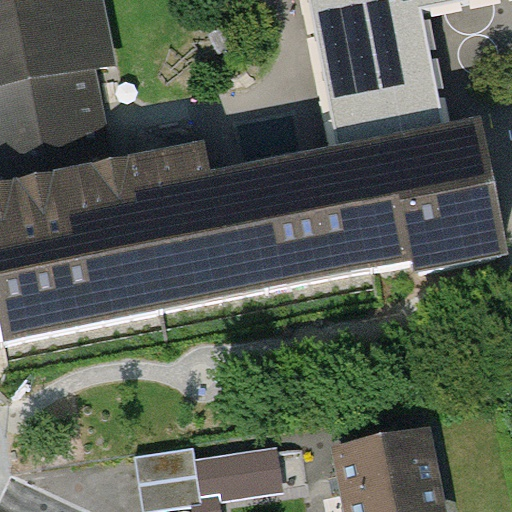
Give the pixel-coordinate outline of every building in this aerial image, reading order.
[(95,0),(0,0),(0,159),(7,195),(0,195),(0,347),(164,314),(137,178),(92,185),(70,74),(109,66),(95,0)] [(511,0),(305,0),(339,172),(447,151),(422,23),(511,4),(511,0)] [(137,178),(164,314),(416,264),(419,278),(503,262),(480,144),(447,151),(339,172),(210,198),(204,164),(137,178)] [(440,511),(427,441),(342,457),(353,511),(440,511)] [(195,451),(136,461),(144,511),(176,511),(196,509),(196,511),(221,511),(220,499),(282,489),(277,455),(198,468),(195,451)]
